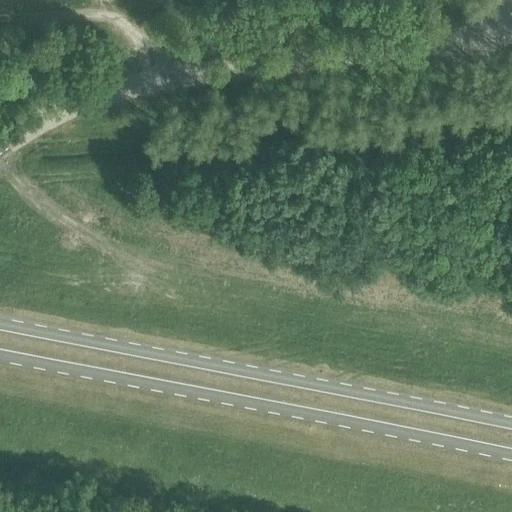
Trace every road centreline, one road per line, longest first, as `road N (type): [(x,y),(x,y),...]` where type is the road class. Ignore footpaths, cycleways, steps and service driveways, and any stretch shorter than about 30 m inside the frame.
road 1 (unclassified): [(0,147),(97,96),(169,79),(511,32)]
road 2 (primary): [(511,425),(0,324)]
road 3 (primary): [(0,356),(511,456)]
